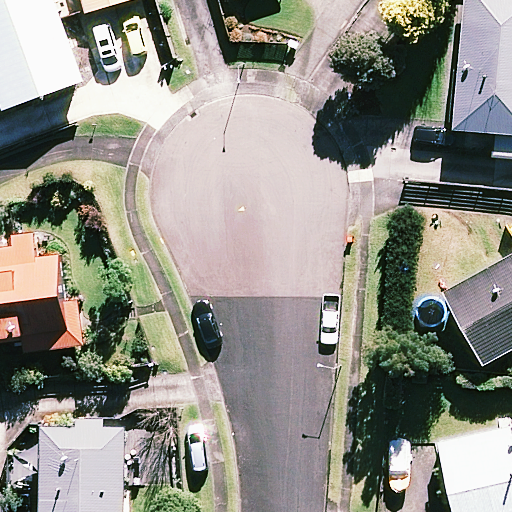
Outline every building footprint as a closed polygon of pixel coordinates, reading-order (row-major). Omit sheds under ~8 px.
[(138,0),(87,0),(91,13),(138,0)] [(511,134),(511,0),(463,0),(453,129),(511,134)] [(0,67),(36,69),(39,11),(0,9),(0,67)] [(78,347),(64,238),(0,245),(0,339),(32,336),(34,353),(78,347)] [(511,353),(511,260),(450,295),(490,366),(511,353)] [(128,511),(131,432),(47,430),(45,511),(128,511)] [(511,511),(511,430),(447,444),(461,511),(511,511)] [(10,511),(11,497),(0,496),(0,511),(10,511)]
